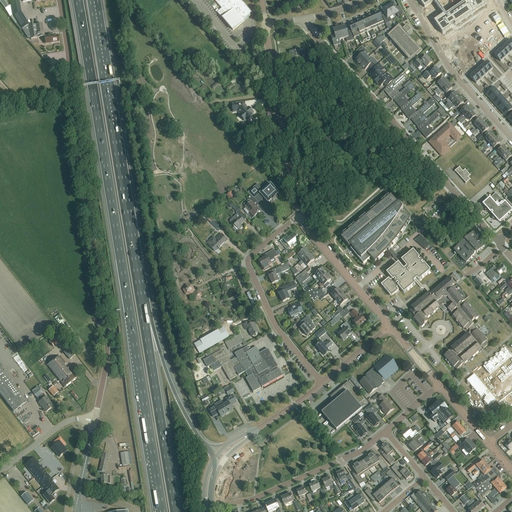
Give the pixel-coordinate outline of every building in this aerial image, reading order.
[(3,0),(0,0),(0,2),(5,9),(8,6),(3,0)] [(12,14),(21,12),(18,0),(10,0),(11,5),(5,9),(9,16),(12,14)] [(231,0),(214,0),(217,3),(217,2),(223,8),(218,13),(231,0)] [(239,0),(231,0),(218,13),(223,18),(233,30),(245,20),(244,19),(246,17),(247,17),(251,13),(239,0)] [(444,15),(434,22),(437,25),(438,25),(440,27),(438,28),(443,34),(442,32),(444,31),(445,32),(453,27),(452,26),(454,24),(455,25),(459,23),(458,21),(460,20),(461,21),(465,19),(464,17),(466,16),(467,17),(471,15),(470,13),(472,12),(473,13),(483,7),(482,5),(484,4),(485,5),(482,0),(467,0),(469,2),(467,3),(446,17),(444,15)] [(388,6),(393,16),(396,14),(398,17),(404,14),(400,7),(397,9),(393,3),(388,6)] [(390,18),(393,16),(388,6),(382,10),(385,16),(382,17),(386,24),(389,23),(392,21),(390,18)] [(373,14),(378,27),(384,24),(379,11),(373,14)] [(12,14),(9,16),(20,31),(22,30),(27,39),(30,38),(28,26),(28,25),(29,25),(21,12),(12,14)] [(36,18),(26,20),(29,25),(28,25),(28,26),(30,38),(30,39),(44,36),(42,25),(47,24),(46,14),(36,16),(36,18)] [(372,29),(378,27),(373,14),(367,17),(372,29)] [(366,32),(372,29),(367,17),(361,19),(366,32)] [(360,35),(366,32),(361,19),(355,22),(360,35)] [(503,39),(493,19),(485,23),(493,37),(489,39),(492,45),(503,39)] [(354,37),(360,35),(355,22),(349,25),(354,37)] [(339,28),(342,39),(346,38),(347,42),(354,40),(351,32),(347,33),(345,26),(339,28)] [(407,35),(412,31),(407,26),(403,30),(407,35)] [(410,59),(420,51),(398,27),(389,35),(410,59)] [(335,35),(331,36),(334,46),(340,44),(339,40),(342,39),(339,28),(333,30),(335,35)] [(47,36),(44,36),(45,44),(59,42),(58,35),(52,36),(52,34),(47,34),(47,36)] [(511,49),(507,44),(503,47),(509,54),(511,51),(511,49)] [(503,47),(499,51),(505,58),(509,54),(503,47)] [(360,65),(369,57),(367,55),(369,54),(363,48),(357,53),(360,56),(355,60),(356,61),(355,62),(357,64),(358,63),(360,65)] [(381,53),(385,58),(389,54),(385,49),(381,53)] [(290,58),(299,57),(298,50),(289,51),(290,58)] [(499,51),(494,55),(501,62),(505,58),(499,51)] [(432,62),(427,56),(421,61),(419,59),(413,64),(418,69),(421,66),(424,70),(432,62)] [(369,57),(360,65),(362,67),(361,68),(363,70),(364,70),(369,66),(372,69),(378,64),(373,58),(371,60),(369,57)] [(487,62),(483,66),(489,73),(493,69),(487,62)] [(384,69),(380,64),(372,71),(374,74),(371,77),(374,79),(373,80),(375,83),(384,75),(382,72),(384,69)] [(483,66),(479,69),(485,76),(489,73),(483,66)] [(441,74),(436,68),(430,73),(428,71),(423,76),(427,80),(432,75),(435,79),(441,74)] [(479,69),(475,73),(481,80),(485,76),(479,69)] [(475,73),(470,77),(476,84),(481,80),(475,73)] [(375,83),(377,85),(378,84),(380,87),(383,84),(386,87),(394,80),(389,75),(387,77),(384,75),(375,83)] [(400,93),(395,88),(405,79),(402,75),(384,91),(392,100),(393,100),(400,93)] [(193,81),(197,88),(202,84),(198,78),(193,81)] [(442,89),(448,83),(444,78),(438,84),(442,89)] [(410,84),(408,86),(400,93),(393,100),(401,109),(409,102),(404,97),(415,88),(411,83),(410,84)] [(448,83),(442,89),(447,94),(453,88),(448,83)] [(494,87),(486,95),(491,100),(499,93),(494,87)] [(453,103),(459,98),(455,93),(449,98),(446,101),(448,103),(445,106),(444,105),(442,107),(445,110),(451,105),(453,103)] [(499,93),(491,100),(495,105),(503,98),(499,93)] [(418,94),(417,95),(409,102),(401,109),(400,110),(409,119),(410,119),(417,112),(412,107),(422,98),(418,94)] [(461,100),(459,98),(453,103),(458,108),(464,103),(463,102),(463,101),(462,100),(461,100)] [(503,98),(495,105),(500,110),(508,103),(503,98)] [(253,114),(244,103),(232,104),(233,112),(238,112),(240,115),(240,116),(245,121),(246,120),(246,121),(247,120),(249,123),(250,122),(251,124),(252,123),(252,122),(256,118),(252,114),(253,114)] [(427,103),(425,105),(417,112),(410,119),(418,128),(428,119),(423,114),(432,107),(428,103),(427,103)] [(511,107),(508,103),(500,110),(505,116),(511,109),(511,107)] [(451,105),(445,110),(448,113),(449,111),(453,107),(451,105)] [(457,120),(459,122),(471,111),(467,106),(461,112),(463,114),(457,120)] [(476,116),(471,111),(459,122),(461,124),(467,119),(470,122),(476,116)] [(428,119),(418,128),(418,129),(426,138),(434,132),(429,126),(439,117),(435,113),(428,119)] [(479,129),(485,124),(480,119),(474,124),(479,129)] [(450,124),(430,142),(442,156),(449,149),(450,148),(444,142),(444,141),(450,136),(456,142),(457,142),(462,138),(450,124)] [(487,126),(485,124),(479,129),(476,131),(473,135),(474,137),(478,133),(480,131),(483,134),(489,128),(488,128),(489,127),(488,126),(487,126)] [(490,143),(495,138),(491,133),(485,139),(490,143)] [(495,138),(490,143),(494,148),(500,143),(495,138)] [(502,157),(508,152),(503,147),(497,152),(502,157)] [(508,152),(502,157),(506,162),(511,156),(511,155),(510,153),(509,153),(508,152)] [(495,162),(493,164),(496,167),(502,162),(501,161),(499,159),(495,162)] [(503,174),(508,170),(505,166),(500,170),(503,174)] [(459,167),(454,172),(465,184),(470,180),(468,177),(470,175),(465,169),(463,171),(459,167)] [(276,197),(275,197),(279,193),(271,184),(263,191),(262,190),(259,192),(255,187),(249,193),(255,199),(260,194),(268,203),(272,199),(273,200),(276,197)] [(503,201),(496,193),(490,198),(483,204),(491,212),(492,212),(493,213),(492,214),(499,222),(511,210),(505,202),(503,203),(502,202),(503,201)] [(258,208),(260,206),(250,196),(248,198),(251,202),(245,207),(254,217),(260,211),(258,208)] [(399,205),(392,197),(392,196),(342,238),(349,247),(351,245),(353,247),(351,249),(352,249),(364,263),(363,264),(371,258),(375,263),(388,250),(397,261),(399,264),(402,262),(398,258),(389,247),(394,242),(399,235),(410,218),(400,213),(402,210),(402,209),(398,205),(399,205)] [(246,218),(235,206),(233,208),(236,212),(236,213),(237,214),(230,220),(230,222),(233,226),(234,226),(235,226),(233,228),(236,232),(238,230),(238,231),(242,227),(240,225),(244,221),(246,218)] [(214,219),(209,214),(206,216),(211,222),(210,223),(219,231),(222,228),(214,219)] [(463,242),(455,249),(455,250),(466,263),(475,255),(474,254),(476,253),(485,246),(473,233),(465,240),(465,241),(463,242)] [(228,240),(221,234),(216,239),(213,237),(207,243),(210,245),(209,246),(215,252),(225,242),(225,243),(228,240)] [(289,239),(287,237),(283,240),(280,243),(286,250),(282,254),(285,258),(290,254),(287,250),(290,247),(290,248),(293,245),(294,246),(300,241),(294,234),(289,239)] [(425,249),(429,245),(423,238),(422,237),(421,235),(419,237),(415,240),(425,249)] [(274,250),(265,256),(266,258),(259,262),(263,268),(265,271),(270,268),(268,265),(271,264),(269,261),(277,256),(280,254),(278,250),(275,252),(274,250)] [(303,261),(310,255),(305,250),(298,256),(303,261)] [(290,254),(285,258),(288,261),(296,254),(293,251),(290,254)] [(419,258),(414,252),(411,254),(410,253),(407,256),(404,258),(405,259),(402,262),(405,265),(402,267),(399,264),(396,267),(395,266),(390,271),(390,272),(387,274),(392,280),(391,281),(389,279),(382,284),(385,287),(384,288),(389,294),(390,293),(392,296),(399,291),(397,288),(398,287),(403,293),(406,290),(407,291),(413,286),(412,285),(415,283),(414,282),(414,281),(416,280),(416,279),(418,280),(420,278),(421,279),(427,274),(426,273),(429,270),(424,264),(422,265),(421,263),(423,262),(420,260),(419,261),(418,260),(419,258)] [(303,261),(299,264),(301,266),(305,263),(307,266),(314,260),(310,255),(303,261)] [(273,275),(269,277),(272,284),(278,282),(276,276),(282,273),(290,269),(287,264),(279,267),(280,268),(272,271),(273,275)] [(494,267),(486,274),(491,281),(498,274),(500,276),(506,270),(502,265),(497,270),(494,267)] [(319,281),(326,275),(322,269),(321,270),(319,267),(315,271),(318,273),(315,275),(317,278),(315,280),(317,283),(319,281)] [(302,278),(307,274),(311,270),(309,268),(300,276),(302,278)] [(307,274),(302,278),(298,282),(303,289),(306,287),(303,283),(310,277),(307,274)] [(331,280),(326,275),(319,281),(324,286),(326,288),(329,285),(328,283),(331,280)] [(412,309),(409,311),(415,317),(414,318),(421,328),(424,325),(427,322),(425,319),(436,311),(443,305),(446,305),(449,308),(448,309),(451,313),(452,313),(454,315),(453,316),(464,329),(464,328),(465,329),(467,331),(469,329),(474,325),(472,322),(475,319),(476,320),(478,318),(466,304),(453,288),(452,286),(454,284),(448,278),(432,292),(432,293),(432,294),(426,286),(425,286),(421,286),(416,280),(414,281),(420,288),(425,289),(430,295),(429,296),(427,293),(411,307),(412,309)] [(474,280),(480,287),(483,284),(477,278),(474,280)] [(504,297),(505,296),(511,289),(511,280),(508,285),(510,287),(505,291),(506,292),(502,295),(504,297)] [(283,303),(289,300),(287,295),(291,294),(290,291),(297,288),(294,282),(279,289),(281,294),(279,294),(283,303)] [(501,291),(507,286),(504,283),(498,288),(501,291)] [(194,295),(196,293),(195,291),(195,290),(192,285),(186,285),(183,290),(186,295),(192,295),(194,295)] [(336,301),(343,294),(339,289),(331,295),(336,301)] [(340,306),(347,300),(343,294),(336,301),(340,306)] [(291,318),(299,314),(304,312),(299,302),(297,303),(290,306),(292,309),(288,311),(291,318)] [(340,314),(344,311),(340,306),(336,309),(338,311),(333,315),(334,315),(332,316),(334,319),(340,314)] [(346,308),(344,311),(340,314),(344,319),(350,313),(346,308)] [(325,310),(320,314),(325,321),(330,316),(325,310)] [(360,317),(354,311),(350,314),(355,321),(353,323),(358,328),(365,322),(361,316),(360,317)] [(313,323),(308,317),(301,323),(303,326),(300,329),(307,337),(313,332),(312,331),(315,328),(315,327),(312,323),(313,323)] [(250,325),(249,322),(243,326),(246,330),(248,329),(252,337),(255,335),(256,336),(259,333),(256,327),(254,323),(250,325)] [(343,331),(338,335),(343,341),(351,334),(349,332),(347,329),(350,327),(346,323),(343,325),(341,327),(343,331)] [(450,351),(444,356),(454,368),(454,367),(456,370),(464,364),(481,349),(480,348),(482,347),(483,349),(489,344),(486,341),(487,340),(474,325),(469,329),(469,330),(469,333),(468,334),(451,348),(453,351),(452,352),(450,351)] [(195,343),(200,353),(229,336),(224,327),(195,343)] [(319,339),(326,333),(323,328),(315,335),(319,339)] [(58,334),(58,335),(49,342),(53,346),(62,339),(58,334)] [(333,346),(329,341),(323,346),(321,343),(316,347),(319,350),(321,352),(319,353),(322,358),(329,352),(327,350),(333,346)] [(70,359),(75,355),(69,347),(63,352),(70,359)] [(260,353),(256,347),(249,351),(247,347),(235,354),(237,358),(236,359),(235,358),(231,361),(227,355),(217,361),(218,362),(210,366),(214,372),(222,367),(229,380),(237,377),(235,373),(237,372),(239,376),(245,372),(248,377),(246,378),(253,392),(260,388),(260,387),(261,386),(262,387),(283,376),(279,368),(277,369),(276,367),(278,366),(268,349),(260,353)] [(484,365),(483,366),(490,374),(491,373),(490,372),(494,368),(499,363),(505,359),(509,355),(511,357),(511,356),(505,348),(504,349),(506,351),(503,353),(501,351),(500,352),(498,353),(500,355),(497,358),(495,356),(494,357),(493,358),(495,360),(492,363),(490,361),(489,362),(487,363),(489,365),(486,367),(484,365)] [(217,361),(227,355),(225,351),(223,352),(222,350),(204,360),(207,367),(210,366),(218,362),(217,361)] [(370,395),(377,388),(384,382),(383,381),(396,369),(393,364),(394,363),(384,354),(384,355),(386,358),(365,375),(366,377),(360,383),(370,395)] [(67,369),(64,365),(66,364),(59,356),(47,365),(65,387),(76,378),(68,368),(67,369)] [(505,369),(511,363),(509,358),(501,364),(505,369)] [(0,394),(13,412),(26,402),(0,368),(0,394)] [(475,373),(466,381),(468,382),(470,380),(472,383),(470,385),(471,386),(472,388),(474,386),(477,389),(475,390),(476,392),(477,393),(479,391),(482,394),(480,396),(481,397),(485,402),(487,400),(489,403),(487,405),(488,406),(497,399),(495,398),(494,400),(489,394),(488,394),(486,393),(487,392),(482,386),(478,381),(474,377),(476,375),(475,373)] [(352,378),(350,380),(359,390),(361,388),(352,378)] [(348,381),(339,389),(339,388),(335,392),(330,397),(331,399),(319,409),(336,430),(362,409),(358,404),(363,400),(348,381)] [(53,397),(58,393),(53,386),(48,390),(53,397)] [(228,388),(227,386),(224,388),(228,396),(232,394),(235,392),(232,387),(229,388),(228,388)] [(46,397),(43,394),(37,398),(40,402),(38,403),(41,406),(42,406),(46,412),(53,407),(46,397)] [(499,401),(498,402),(504,410),(507,408),(506,406),(509,404),(511,402),(511,394),(511,395),(505,399),(501,403),(499,401)] [(224,408),(227,413),(229,412),(229,413),(233,411),(230,406),(233,405),(236,403),(232,395),(225,399),(227,402),(223,404),(224,405),(223,405),(225,408),(224,408)] [(389,403),(382,395),(377,399),(380,402),(382,401),(384,403),(380,406),(383,409),(382,410),(386,415),(393,410),(388,403),(389,403)] [(203,402),(205,405),(205,406),(208,405),(206,401),(209,399),(208,397),(207,397),(206,396),(201,399),(201,400),(203,402)] [(442,404),(440,402),(438,404),(438,405),(436,407),(435,406),(431,410),(435,415),(431,418),(435,422),(439,419),(441,422),(443,424),(453,417),(448,412),(446,410),(445,407),(445,406),(443,404),(442,404)] [(221,417),(227,413),(224,408),(225,408),(223,405),(217,409),(216,406),(209,410),(213,417),(219,414),(221,417)] [(380,422),(375,416),(373,414),(377,411),(371,405),(365,410),(370,416),(367,419),(371,424),(374,427),(375,426),(375,427),(376,426),(377,426),(378,425),(379,424),(378,423),(380,422)] [(359,415),(352,421),(357,427),(354,430),(358,435),(359,435),(361,438),(362,437),(363,437),(364,437),(365,436),(366,435),(365,434),(367,433),(362,428),(362,427),(361,425),(364,422),(359,415)] [(452,426),(449,423),(441,430),(444,433),(452,426)] [(462,428),(458,423),(451,429),(454,432),(450,436),(451,437),(462,428)] [(243,426),(224,435),(227,440),(235,436),(235,435),(241,433),(240,430),(242,429),(242,428),(244,427),(243,426)] [(30,436),(33,440),(46,431),(43,427),(30,436)] [(466,432),(462,428),(451,437),(452,438),(456,435),(460,441),(466,436),(464,434),(466,432)] [(406,439),(408,441),(417,434),(413,429),(410,431),(408,429),(401,434),(406,440),(406,439)] [(417,446),(414,443),(422,438),(419,435),(414,439),(410,442),(412,444),(409,446),(414,453),(419,449),(420,450),(423,447),(420,444),(417,446)] [(60,437),(53,442),(55,445),(51,448),(59,457),(67,451),(63,446),(65,444),(60,437)] [(476,449),(469,440),(464,445),(462,442),(457,446),(460,449),(463,447),(469,455),(476,449)] [(394,462),(394,461),(390,456),(393,453),(386,444),(381,448),(385,453),(382,455),(390,465),(394,462)] [(40,456),(43,460),(51,453),(48,449),(40,456)] [(432,453),(422,462),(426,466),(431,462),(430,461),(432,459),(430,457),(432,455),(433,453),(434,455),(437,452),(435,450),(432,453)] [(422,452),(418,457),(422,462),(432,453),(431,451),(428,454),(426,452),(424,454),(422,452)] [(128,452),(120,453),(122,466),(123,466),(123,467),(130,466),(130,464),(128,452)] [(369,457),(375,466),(379,464),(382,470),(387,467),(380,456),(377,458),(374,453),(369,457)] [(435,462),(442,456),(440,453),(432,459),(435,462)] [(105,473),(109,455),(103,454),(99,471),(97,471),(97,476),(101,476),(101,484),(110,484),(110,475),(107,475),(106,475),(105,473)] [(24,465),(43,488),(52,481),(51,480),(51,479),(40,465),(39,466),(37,463),(38,463),(34,457),(24,465)] [(369,470),(375,466),(369,457),(363,461),(369,470)] [(480,471),(487,465),(482,460),(476,466),(475,466),(473,464),(466,470),(469,473),(474,469),(476,471),(474,472),(472,473),(474,475),(475,474),(478,472),(480,471)] [(364,474),(369,470),(363,461),(358,464),(357,464),(364,474)] [(437,479),(442,475),(440,472),(443,469),(437,461),(431,466),(433,470),(431,472),(437,479)] [(360,476),(364,474),(357,464),(352,468),(355,473),(352,475),(359,485),(361,488),(366,485),(364,482),(360,476)] [(400,470),(395,465),(391,469),(399,478),(402,476),(406,480),(411,476),(403,467),(400,470)] [(490,470),(487,465),(480,471),(483,474),(480,475),(482,477),(475,483),(472,485),(476,490),(490,478),(497,472),(494,467),(490,470)] [(387,482),(394,491),(399,487),(395,482),(398,479),(390,470),(385,474),(390,479),(387,482)] [(345,482),(347,481),(343,471),(336,474),(338,478),(336,479),(338,482),(340,481),(341,485),(345,484),(345,482)] [(446,476),(444,477),(448,481),(449,480),(456,474),(452,471),(446,476)] [(501,476),(497,472),(490,478),(476,490),(479,493),(481,495),(493,485),(496,489),(502,483),(499,480),(501,479),(500,477),(501,476)] [(452,497),(456,493),(453,489),(458,484),(453,477),(447,482),(451,487),(446,491),(452,497)] [(332,485),(329,478),(322,481),(325,489),(329,487),(331,490),(334,489),(336,495),(341,493),(337,486),(333,487),(333,485),(332,485)] [(352,479),(348,482),(353,489),(353,490),(354,491),(358,488),(352,479)] [(47,492),(43,495),(49,504),(55,500),(51,496),(59,489),(52,481),(43,488),(47,492)] [(312,492),(320,489),(317,482),(309,486),(312,492)] [(394,491),(387,482),(381,486),(389,495),(394,490),(394,491)] [(502,483),(496,489),(500,494),(506,489),(502,483)] [(384,499),(389,495),(381,486),(376,491),(384,500),(384,499)] [(299,497),(306,494),(304,488),(296,491),(299,497)] [(384,500),(376,491),(373,494),(369,488),(367,489),(366,488),(364,489),(365,491),(364,492),(372,501),(375,499),(379,504),(384,500)] [(416,504),(426,496),(424,494),(423,494),(421,491),(412,499),(416,504)] [(33,501),(26,492),(21,497),(28,505),(33,501)] [(482,502),(485,500),(484,498),(481,495),(479,493),(476,495),(482,502)] [(284,505),(293,501),(290,494),(281,498),(284,505)] [(354,500),(359,507),(364,503),(363,501),(366,499),(362,494),(359,496),(355,498),(353,495),(352,496),(351,496),(353,500),(354,500)] [(478,511),(469,501),(464,495),(460,499),(465,505),(466,504),(470,509),(469,510),(469,511),(478,511)] [(420,509),(429,501),(427,498),(426,496),(416,504),(420,509)] [(469,501),(478,511),(484,507),(479,501),(476,503),(474,500),(472,499),(469,501)] [(277,504),(275,500),(265,505),(268,511),(269,511),(279,508),(279,510),(277,511),(283,511),(280,503),(277,504)] [(354,500),(353,500),(350,502),(349,500),(345,503),(350,510),(352,508),(354,510),(359,507),(354,500)] [(423,511),(426,511),(434,506),(432,504),(429,501),(420,509),(423,511)]
